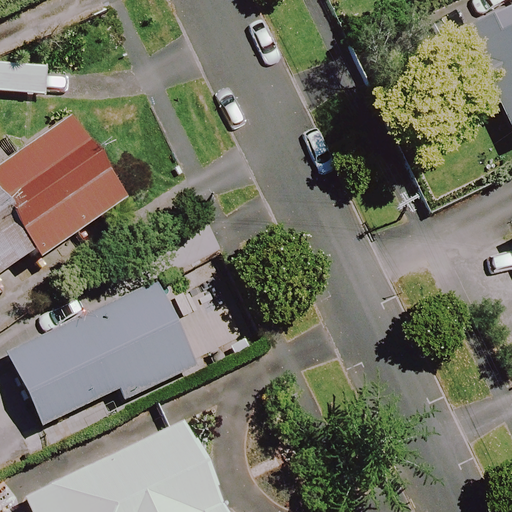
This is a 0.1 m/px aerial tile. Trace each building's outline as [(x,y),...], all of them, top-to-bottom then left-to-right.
[(503,20),(457,43),(469,68),(447,78),(471,126),(492,116),(509,151),(511,149),(511,35),(511,36),(503,20)] [(40,71),(0,70),(0,99),(40,100),(40,71)] [(121,211),(65,128),(0,170),(0,281),(27,264),(31,271),(121,211)] [(188,375),(147,292),(1,365),(36,436),(113,398),(119,409),(188,375)] [(212,511),(177,433),(17,504),(20,511),(212,511)]
